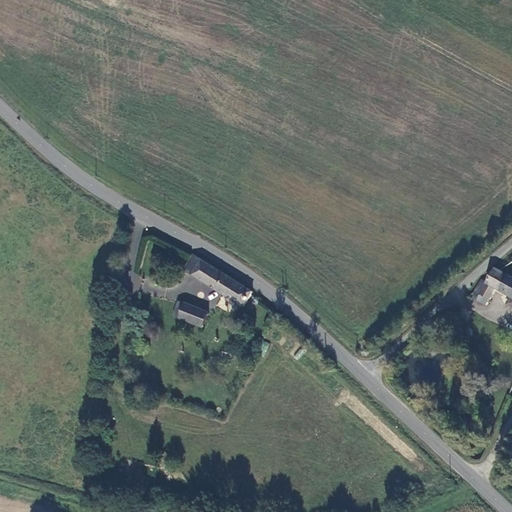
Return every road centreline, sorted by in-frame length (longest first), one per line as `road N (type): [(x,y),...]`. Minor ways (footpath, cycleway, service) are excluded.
road 1 (tertiary): [(0,104),(94,187),(235,265),(363,376)]
road 2 (unclassified): [(511,242),(363,376)]
road 3 (tertiary): [(363,376),(510,511)]
